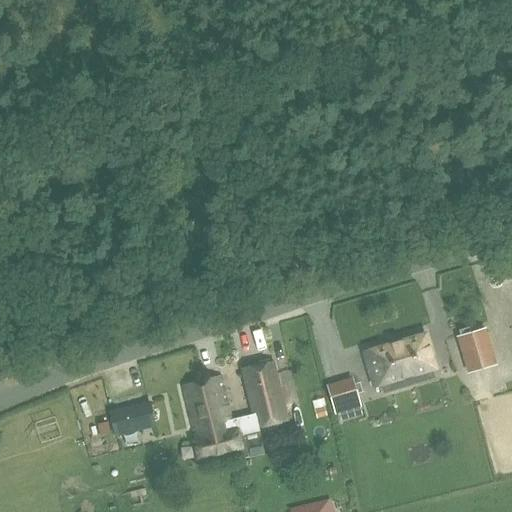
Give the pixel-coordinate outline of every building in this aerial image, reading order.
[(459,337),(469,371),(495,364),(485,329),(459,337)] [(425,334),(365,352),(375,385),(382,383),(385,392),(417,383),(414,373),(435,367),(425,334)] [(262,344),(248,345),(249,361),(263,360),(262,344)] [(257,427),(287,420),(273,362),(242,369),(253,415),(231,420),(220,376),(202,381),(207,402),(204,402),(209,425),(214,424),(217,434),(224,433),(229,451),(247,446),(244,433),(258,430),(257,427)] [(352,379),(329,386),(336,410),(360,404),(352,379)] [(197,459),(229,451),(224,433),(217,434),(214,424),(209,425),(204,402),(207,402),(202,381),(183,386),(196,440),(193,440),(197,459)] [(160,399),(109,411),(115,436),(155,427),(153,418),(164,415),(160,399)] [(97,424),(100,434),(110,432),(108,421),(97,424)] [(315,502),(289,508),(290,511),(328,511),(326,501),(315,503),(315,502)]
